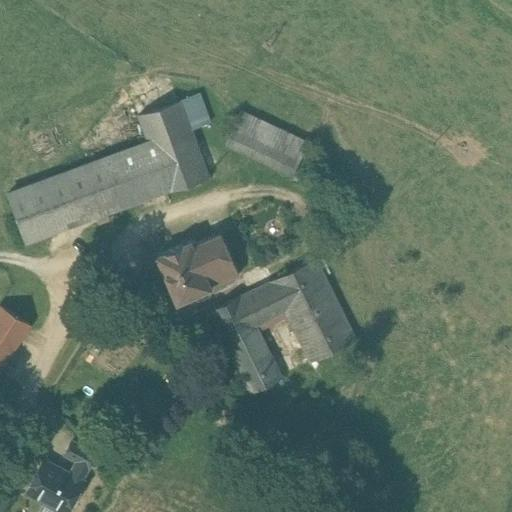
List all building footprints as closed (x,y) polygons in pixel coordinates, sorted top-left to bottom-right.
[(199,94),(138,114),(148,142),(103,159),(120,206),(166,189),(167,192),(209,178),(191,129),(210,123),(199,94)] [(308,142),(241,111),(226,145),(293,176),(308,142)] [(103,159),(8,193),(26,240),(120,206),(103,159)] [(221,232),(197,243),(195,239),(191,241),(157,256),(177,302),(192,295),(193,297),(199,299),(209,294),(211,289),(210,286),(239,274),(221,232)] [(316,258),(210,310),(251,392),(282,376),(256,326),(285,311),(310,362),(357,339),(316,258)] [(125,300),(116,294),(107,308),(115,314),(125,300)] [(0,304),(0,370),(31,323),(0,304)] [(97,455),(72,441),(65,453),(78,460),(89,466),(90,467),(97,455)] [(70,476),(44,462),(28,491),(66,511),(82,482),(81,481),(89,466),(78,460),(70,476)]
